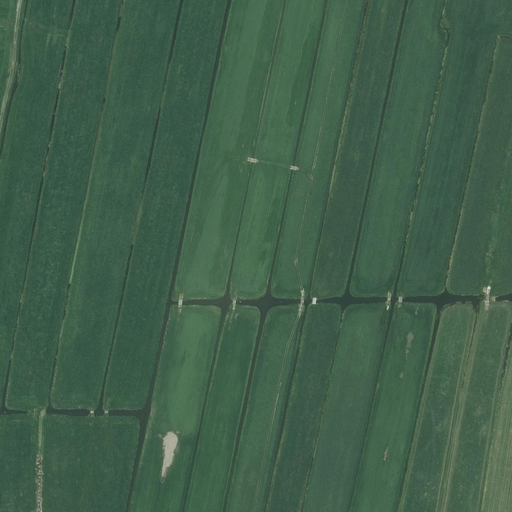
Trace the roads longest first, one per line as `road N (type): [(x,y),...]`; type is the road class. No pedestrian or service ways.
road 1 (track): [(254,511),(302,304),(296,263),(347,0)]
road 2 (track): [(390,295),(428,0)]
